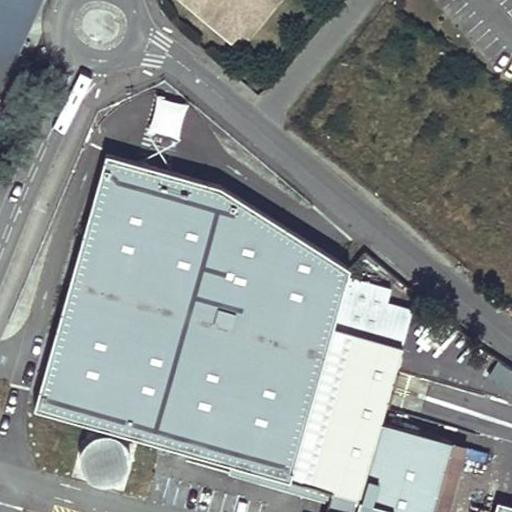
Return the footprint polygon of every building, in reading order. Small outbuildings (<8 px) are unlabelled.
[(0,0),(0,100),(40,0),(0,0)] [(203,0),(237,29),(261,0),(203,0)] [(237,460),(293,476),(350,276),(348,276),(350,267),(221,184),(110,152),(38,405),(237,460)] [(329,498),(326,511),(329,511),(431,511),(451,440),(381,420),(402,345),(397,344),(400,331),(406,333),(412,308),(388,302),(391,288),(350,276),(293,476),(332,487),(329,498)] [(397,344),(402,345),(406,333),(400,331),(397,344)] [(511,397),(511,396),(511,370),(496,361),(484,382),(511,397)] [(87,437),(75,477),(121,490),(133,451),(87,437)] [(448,511),(467,445),(451,440),(431,511),(448,511)] [(293,476),(237,460),(233,472),(329,498),(332,487),(293,476)] [(511,511),(511,503),(498,499),(494,511),(329,511),(326,511),(325,511),(511,511)]
